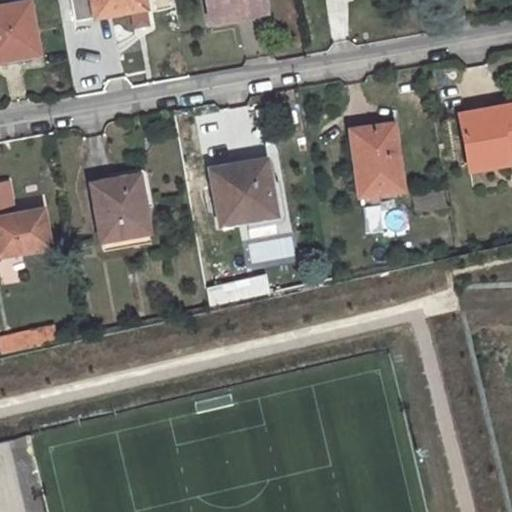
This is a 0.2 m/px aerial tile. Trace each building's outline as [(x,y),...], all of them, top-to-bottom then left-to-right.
[(142,0),(90,0),(93,16),(130,10),(133,27),(147,25),(142,0)] [(262,0),(205,0),(209,22),(230,18),(229,12),(263,5),(262,0)] [(0,6),(0,59),(13,57),(37,53),(28,1),(7,5),(0,6)] [(507,161),(506,154),(511,153),(511,103),(500,106),(458,114),(468,168),(507,161)] [(370,126),(350,129),(358,193),(401,188),(391,123),(370,126)] [(237,163),(210,168),(220,224),(274,213),(265,159),(237,163)] [(507,161),(468,168),(471,182),(510,174),(507,161)] [(111,179),(91,182),(101,238),(148,230),(137,174),(111,179)] [(0,180),(0,208),(14,207),(10,179),(0,180)] [(442,189),(411,194),(414,212),(445,206),(442,189)] [(16,213),(0,216),(0,253),(49,245),(43,209),(16,213)] [(148,230),(101,238),(103,250),(150,241),(148,230)] [(208,301),(236,296),(233,280),(205,285),(208,301)] [(53,324),(0,337),(0,341),(2,352),(56,340),(53,324)]
